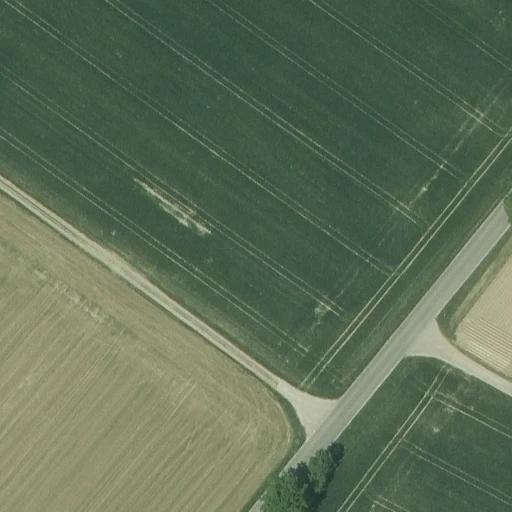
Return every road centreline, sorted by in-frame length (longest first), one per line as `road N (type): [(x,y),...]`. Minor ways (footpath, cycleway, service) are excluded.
road 1 (track): [(334,424),(0,182)]
road 2 (unclassified): [(264,511),(511,205)]
road 3 (track): [(511,396),(406,332)]
